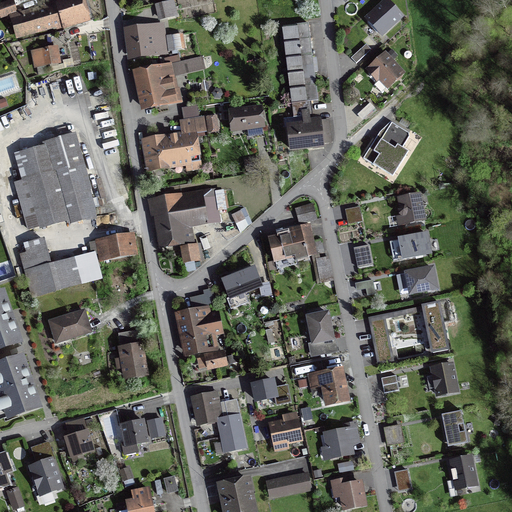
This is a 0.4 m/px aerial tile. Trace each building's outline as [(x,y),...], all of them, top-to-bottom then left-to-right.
[(81,3),(80,4),(79,0),(62,0),(54,3),(55,4),(62,27),(85,20),(81,7),(82,6),(81,3)] [(160,20),(176,16),(173,1),(157,5),(160,20)] [(386,1),(366,19),(381,35),(400,17),(386,1)] [(15,14),(11,2),(0,5),(0,18),(7,16),(8,21),(17,18),(21,34),(55,25),(56,28),(62,27),(55,4),(47,7),(46,6),(43,7),(44,9),(21,17),(20,12),(15,14)] [(317,101),(307,24),(281,27),(292,112),(308,110),(307,103),(317,101)] [(168,52),(183,49),(181,35),(169,37),(170,41),(162,42),(161,36),(163,36),(161,27),(128,31),(132,58),(158,54),(168,52)] [(370,50),(365,45),(350,59),(355,64),(370,50)] [(31,51),(34,67),(57,63),(54,47),(31,51)] [(385,80),(390,85),(402,74),(384,55),(368,70),(376,80),(378,78),(382,82),(385,80)] [(163,105),(176,103),(168,65),(136,72),(144,110),(163,105)] [(370,113),(374,109),(369,104),(365,108),(370,113)] [(199,119),(197,107),(183,109),(185,122),(199,119)] [(261,127),(262,127),(260,109),(230,112),(232,130),(232,127),(245,125),(245,128),(261,126),(261,127)] [(320,121),(310,122),(308,110),(292,112),(293,118),(302,117),(303,126),(288,128),(290,149),(323,145),(323,144),(330,144),(327,121),(320,122),(320,121)] [(205,132),(214,130),(212,117),(203,119),(205,132)] [(183,136),(145,142),(150,170),(200,162),(195,135),(204,133),(201,119),(199,119),(185,122),(181,122),(183,136)] [(407,138),(388,125),(363,164),(390,181),(405,157),(398,153),(407,138)] [(20,154),(27,180),(15,184),(28,230),(41,226),(41,228),(66,221),(94,220),(93,210),(94,210),(73,135),(43,144),(44,147),(20,154)] [(214,192),(155,201),(163,247),(180,244),(181,250),(192,248),(189,229),(185,229),(184,223),(219,217),(214,192)] [(410,197),(399,200),(400,208),(398,211),(399,214),(402,216),(403,224),(423,220),(418,196),(410,197)] [(296,210),(300,223),(316,220),(312,206),(296,210)] [(347,225),(362,222),(359,207),(344,209),(347,225)] [(243,219),(240,213),(233,217),(236,223),(243,219)] [(280,239),(280,236),(269,239),(274,261),(294,257),(295,261),(316,256),(309,225),(301,227),(303,233),(280,239)] [(100,262),(136,255),(133,235),(96,242),(100,262)] [(426,235),(395,241),(400,262),(430,255),(426,235)] [(26,254),(20,255),(24,270),(49,264),(42,241),(24,246),(26,254)] [(194,248),(192,248),(181,250),(184,264),(196,262),(194,248)] [(367,248),(355,250),(358,268),(370,266),(367,248)] [(325,259),(318,260),(323,282),(333,280),(329,261),(325,261),(325,259)] [(260,287),(253,269),(222,281),(229,299),(227,300),(231,309),(246,303),(243,294),(260,287)] [(410,294),(436,289),(432,269),(406,274),(410,294)] [(367,296),(375,295),(372,281),(364,282),(354,284),(355,291),(365,289),(367,296)] [(0,293),(0,348),(19,342),(11,318),(2,293),(0,293)] [(422,307),(431,353),(448,350),(438,303),(422,307)] [(181,326),(187,355),(216,348),(213,336),(222,334),(217,313),(209,315),(208,310),(179,316),(182,326),(181,326)] [(89,332),(83,312),(49,322),(56,343),(57,343),(56,339),(64,337),(65,340),(89,332)] [(332,340),(327,314),(307,318),(312,344),(332,340)] [(378,364),(392,361),(384,319),(369,322),(378,364)] [(145,375),(141,356),(139,346),(121,350),(122,359),(115,360),(117,370),(124,368),(125,378),(145,375)] [(226,364),(224,354),(204,358),(206,368),(226,364)] [(0,365),(0,394),(8,417),(38,407),(30,382),(21,358),(0,365)] [(441,367),(431,369),(437,396),(456,392),(451,365),(441,367)] [(327,405),(347,401),(341,370),(310,376),(312,389),(321,387),(321,385),(324,384),(327,405)] [(383,394),(398,391),(395,376),(381,379),(383,394)] [(274,392),(272,381),(252,385),(256,402),(267,400),(269,408),(287,404),(284,390),(274,392)] [(193,397),(198,424),(221,419),(223,427),(219,427),(224,453),(245,449),(238,416),(235,401),(223,404),(219,404),(218,401),(214,402),(213,394),(214,394),(214,393),(213,393),(204,395),(193,397)] [(457,414),(439,418),(445,448),(463,445),(457,414)] [(164,436),(160,419),(147,422),(151,439),(164,436)] [(280,423),(271,425),(275,446),(299,440),(295,420),(280,423)] [(125,447),(147,442),(142,421),(120,426),(125,447)] [(329,459),(331,458),(351,454),(347,431),(355,430),(354,423),(344,425),(345,430),(324,435),(329,459)] [(400,427),(382,431),(386,448),(403,445),(400,427)] [(71,436),(64,438),(73,466),(84,463),(82,455),(92,452),(86,431),(78,434),(77,430),(70,432),(71,436)] [(0,486),(5,484),(2,474),(10,471),(4,456),(0,457),(0,486)] [(33,486),(37,488),(40,495),(60,488),(51,460),(30,468),(33,475),(31,479),(33,486)] [(476,488),(470,460),(460,462),(450,464),(456,493),(476,488)] [(119,472),(123,482),(131,479),(127,469),(119,472)] [(398,493),(411,490),(407,472),(394,474),(398,493)] [(310,490),(306,475),(267,483),(270,498),(310,490)] [(177,491),(173,477),(163,480),(167,493),(177,491)] [(253,511),(247,480),(219,486),(224,511),(253,511)] [(344,509),(364,505),(359,483),(340,487),(344,509)] [(22,506),(16,490),(8,493),(13,509),(22,506)] [(152,511),(148,490),(132,493),(134,501),(126,503),(128,510),(119,511),(152,511)]
